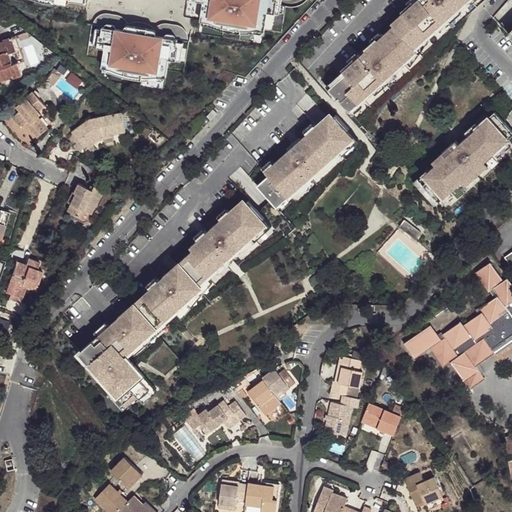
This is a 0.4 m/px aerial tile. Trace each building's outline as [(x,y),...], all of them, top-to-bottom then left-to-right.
[(201,0),(203,0),(200,18),(202,18),(263,28),(265,28),(267,10),(275,12),(276,0),(201,0)] [(328,88),(348,111),(415,49),(413,47),(463,0),(418,0),(392,24),(394,27),(384,37),(381,34),(358,55),(361,58),(328,88)] [(263,28),(202,18),(201,23),(262,33),(263,28)] [(392,24),(381,34),(384,37),(394,27),(392,24)] [(97,46),(105,47),(102,65),(104,66),(165,75),(166,76),(169,58),(176,59),(179,46),(177,46),(178,40),(178,37),(176,37),(165,35),(156,34),(125,29),(116,27),(105,26),(103,25),(102,28),(102,33),(100,33),(97,46)] [(125,27),(125,29),(156,34),(156,32),(155,30),(127,25),(125,27)] [(102,28),(96,27),(93,45),(97,46),(100,33),(102,33),(102,28)] [(16,36),(12,37),(18,52),(12,55),(15,64),(20,63),(25,61),(16,36)] [(18,52),(12,37),(4,40),(5,42),(0,43),(0,79),(1,81),(13,76),(14,79),(24,75),(20,63),(15,64),(12,55),(18,52)] [(165,75),(104,66),(103,70),(164,80),(165,75)] [(52,86),(62,73),(54,67),(44,79),(52,86)] [(34,92),(18,105),(21,109),(14,115),(22,125),(26,122),(38,137),(48,129),(47,128),(52,123),(45,115),(49,111),(34,92)] [(202,98),(196,105),(200,109),(206,102),(202,98)] [(199,110),(192,103),(174,124),(182,130),(199,110)] [(71,131),(86,150),(100,139),(115,135),(114,133),(126,130),(120,110),(88,117),(71,131)] [(256,184),(276,205),(348,138),(342,132),(348,127),(333,111),(316,127),(313,123),(263,170),(267,173),(256,184)] [(448,157),(422,180),(441,203),(511,137),(511,128),(496,112),(481,126),(478,122),(467,132),(470,135),(461,144),(458,141),(444,153),(448,157)] [(356,137),(348,127),(342,132),(348,138),(351,141),(356,137)] [(86,211),(88,212),(92,213),(104,190),(95,186),(93,189),(79,183),(75,192),(76,193),(71,203),(68,211),(82,217),(86,211)] [(76,193),(75,192),(73,191),(67,202),(71,203),(76,193)] [(111,327),(84,352),(94,362),(90,366),(132,410),(153,390),(125,360),(128,357),(200,290),(197,287),(262,225),(258,221),(264,216),(247,199),(232,214),(229,210),(206,232),(209,235),(193,250),(176,265),(179,268),(168,278),(166,275),(143,296),(146,299),(123,319),(127,324),(117,333),(111,327)] [(0,238),(1,239),(10,212),(2,210),(0,215),(0,238)] [(258,221),(262,225),(266,229),(271,224),(264,216),(258,221)] [(416,239),(421,232),(406,219),(400,227),(416,239)] [(193,250),(209,235),(206,232),(190,247),(193,250)] [(24,283),(29,285),(36,287),(38,283),(39,284),(44,270),(39,268),(41,261),(30,257),(28,262),(26,268),(15,264),(13,273),(14,274),(8,291),(13,293),(19,295),(24,283)] [(26,268),(28,262),(17,259),(15,264),(26,268)] [(487,293),(491,291),(494,288),(496,290),(505,284),(490,264),(475,275),(487,293)] [(445,370),(452,366),(463,380),(477,371),(479,373),(482,371),(479,366),(494,354),(490,347),(500,340),(503,344),(511,338),(511,282),(510,280),(505,284),(496,290),(494,288),(491,291),(495,297),(477,311),(480,316),(466,325),(463,321),(444,335),(443,332),(439,335),(432,324),(405,344),(416,359),(432,348),(444,367),(443,368),(445,370)] [(23,301),(29,285),(24,283),(19,295),(13,293),(12,297),(23,301)] [(121,317),(111,327),(117,333),(127,324),(123,319),(121,317)] [(500,340),(490,347),(494,354),(501,364),(511,356),(511,338),(503,344),(500,340)] [(346,356),(361,360),(363,350),(354,348),(352,354),(346,353),(346,356)] [(84,352),(80,355),(90,366),(94,362),(84,352)] [(332,382),(330,393),(344,396),(347,385),(359,388),(365,361),(361,360),(346,356),(341,356),(338,366),(342,367),(338,383),(334,382),(332,382)] [(156,387),(128,357),(125,360),(153,390),(156,387)] [(279,400),(275,395),(287,385),(289,388),(296,383),(285,368),(278,373),(275,369),(263,378),(264,380),(247,392),(265,415),(281,403),(279,400)] [(477,371),(463,380),(472,392),(486,383),(479,373),(477,371)] [(246,380),(232,386),(247,405),(251,402),(244,393),(251,387),(246,380)] [(287,385),(275,395),(279,400),(285,395),(284,393),(289,388),(287,385)] [(347,385),(344,396),(356,399),(359,388),(347,385)] [(357,408),(359,399),(356,399),(344,396),(342,405),(331,402),(324,431),(327,432),(337,434),(345,436),(352,407),(357,408)] [(237,417),(239,421),(247,415),(236,401),(229,406),(224,400),(209,412),(207,409),(198,415),(193,409),(184,417),(194,429),(199,425),(207,434),(223,421),(227,426),(237,417)] [(393,435),(400,416),(393,413),(368,403),(361,419),(377,425),(376,428),(393,435)] [(229,429),(239,421),(237,417),(227,426),(229,429)] [(360,422),(376,428),(377,425),(361,419),(360,422)] [(344,443),(351,445),(353,439),(347,437),(344,443)] [(111,472),(126,487),(140,472),(125,458),(111,472)] [(140,472),(126,487),(129,490),(143,475),(140,472)] [(416,493),(410,495),(415,507),(424,503),(425,505),(442,497),(433,478),(424,482),(420,473),(404,480),(408,490),(414,488),(416,493)] [(275,511),(279,487),(247,482),(247,485),(245,499),(244,505),(261,507),(260,511),(275,511)] [(245,499),(247,485),(238,483),(237,485),(220,483),(218,503),(235,506),(236,498),(245,499)] [(107,511),(117,511),(128,501),(110,485),(95,499),(107,511)] [(352,511),(353,511),(342,508),(346,499),(334,494),(333,498),(329,497),(330,493),(331,491),(322,487),(312,511),(352,511)] [(129,503),(120,511),(148,511),(141,505),(134,498),(129,503)] [(120,511),(129,503),(128,501),(117,511),(120,511)] [(153,511),(144,502),(141,505),(148,511),(153,511)]
